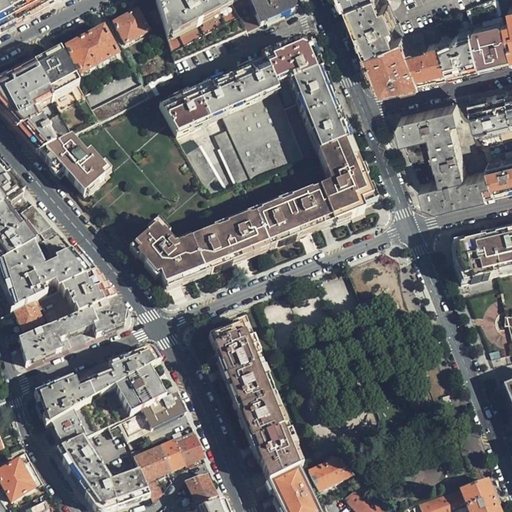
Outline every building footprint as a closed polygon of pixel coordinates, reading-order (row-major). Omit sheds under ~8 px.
[(0,0),(15,26),(39,13),(59,2),(58,0),(0,0)] [(0,0),(0,34),(15,26),(0,0)] [(245,34),(230,6),(226,0),(157,0),(154,2),(156,9),(160,21),(173,64),(245,34)] [(294,9),(290,0),(240,0),(230,6),(245,34),(291,14),(294,9)] [(380,0),(356,0),(347,4),(367,50),(404,34),(405,33),(400,21),(396,22),(388,3),(382,5),(380,0)] [(160,21),(156,9),(149,11),(152,23),(160,21)] [(147,34),(136,13),(125,19),(113,25),(124,46),(147,34)] [(511,13),(502,15),(511,58),(511,13)] [(511,59),(511,58),(502,15),(472,23),(480,67),(511,59)] [(480,67),(472,23),(453,29),(453,31),(441,37),(442,42),(449,75),(464,71),(480,67)] [(116,58),(102,32),(82,43),(66,52),(80,77),(116,58)] [(404,34),(367,50),(381,84),(391,89),(449,75),(442,42),(431,45),(431,46),(418,49),(417,46),(409,48),(404,34)] [(316,63),(310,48),(305,46),(298,44),(261,59),(263,64),(158,109),(176,139),(220,120),(226,132),(213,138),(237,187),(296,164),(316,156),(348,142),(346,136),(326,87),(316,63)] [(33,67),(33,68),(35,71),(60,58),(59,53),(46,60),(33,67)] [(60,58),(35,71),(54,106),(79,92),(60,58)] [(70,140),(72,139),(54,106),(35,71),(33,68),(0,86),(0,112),(11,126),(38,157),(39,156),(70,140)] [(97,126),(98,126),(149,100),(141,85),(90,112),(97,126)] [(72,139),(97,126),(90,112),(79,92),(54,106),(72,139)] [(494,144),(511,139),(511,111),(507,92),(489,96),(469,101),(481,143),(483,147),(494,144)] [(495,192),(489,171),(466,177),(453,121),(459,119),(456,104),(400,117),(397,123),(402,140),(429,134),(435,161),(440,180),(422,185),(426,201),(437,207),(495,192)] [(511,139),(494,144),(483,147),(489,171),(495,192),(511,188),(511,139)] [(84,158),(70,140),(39,156),(59,179),(63,176),(81,198),(102,181),(100,178),(103,175),(88,155),(84,158)] [(191,141),(180,146),(210,198),(224,192),(196,148),(191,141)] [(373,206),(348,142),(316,156),(329,190),(312,196),(310,194),(171,249),(165,242),(167,240),(160,233),(158,234),(153,229),(147,233),(137,222),(122,234),(138,253),(136,256),(155,278),(158,276),(163,288),(175,282),(178,280),(180,281),(209,271),(210,274),(221,270),(221,268),(234,263),(234,261),(274,246),(275,249),(303,238),(302,235),(330,225),(331,227),(362,215),(361,211),(373,206)] [(23,195),(8,178),(5,181),(0,184),(0,266),(34,247),(22,230),(19,232),(11,222),(9,222),(2,211),(23,195)] [(36,246),(56,234),(31,205),(21,214),(38,235),(32,239),(36,246)] [(59,292),(93,277),(56,234),(36,246),(34,247),(0,266),(0,275),(2,280),(0,281),(2,287),(13,312),(38,302),(59,292)] [(451,260),(450,264),(460,288),(511,275),(511,234),(479,243),(451,250),(451,260)] [(76,319),(113,303),(114,302),(93,277),(59,292),(63,299),(66,298),(76,319)] [(38,302),(13,312),(23,333),(42,325),(36,309),(40,307),(38,302)] [(124,317),(113,303),(76,319),(50,330),(18,343),(25,367),(60,353),(57,344),(91,330),(95,339),(122,328),(123,322),(124,317)] [(343,352),(373,340),(366,325),(362,327),(360,323),(336,333),(343,352)] [(249,443),(267,487),(269,486),(297,472),(291,457),(295,455),(288,437),(283,439),(279,427),(280,427),(271,406),(270,407),(265,395),(267,394),(258,374),(256,374),(253,364),(257,362),(249,344),(245,347),(239,333),(241,332),(239,329),(217,337),(218,340),(209,344),(212,351),(211,352),(216,365),(249,443)] [(319,361),(343,352),(336,333),(320,340),(319,361)] [(319,361),(320,340),(293,351),(297,361),(304,358),(305,362),(307,366),(319,362),(319,361)] [(147,372),(159,365),(154,356),(142,352),(109,366),(112,374),(75,390),(71,381),(33,397),(45,430),(50,427),(71,415),(111,392),(147,372)] [(111,392),(125,421),(164,404),(147,372),(111,392)] [(511,384),(501,389),(511,417),(511,384)] [(125,421),(111,392),(71,415),(83,439),(106,429),(110,427),(125,421)] [(167,408),(165,403),(164,404),(125,421),(110,427),(114,435),(123,431),(130,447),(174,427),(173,423),(175,421),(169,407),(167,408)] [(83,439),(71,415),(50,427),(56,438),(62,449),(83,439)] [(407,425),(388,432),(392,440),(394,439),(399,439),(404,439),(406,440),(408,429),(407,425)] [(112,511),(149,499),(143,484),(138,473),(128,477),(126,474),(107,482),(100,472),(103,472),(114,473),(118,472),(122,471),(124,469),(124,467),(124,465),(121,458),(128,454),(122,441),(120,440),(117,438),(110,437),(106,429),(83,439),(62,449),(55,452),(77,486),(95,511),(112,511)] [(184,467),(203,459),(192,435),(174,443),(184,467)] [(174,443),(159,449),(170,473),(184,467),(174,443)] [(138,473),(143,484),(155,479),(170,473),(159,449),(140,458),(137,451),(133,453),(130,454),(138,473)] [(35,473),(27,458),(21,462),(9,468),(2,472),(0,473),(0,482),(11,503),(43,487),(35,473)] [(307,476),(317,494),(353,477),(338,460),(307,476)] [(0,467),(2,472),(9,468),(7,464),(0,467)] [(297,472),(315,511),(322,511),(317,494),(307,476),(304,469),(297,472)] [(315,511),(297,472),(269,486),(274,496),(272,497),(277,507),(279,511),(315,511)] [(197,505),(200,510),(218,505),(212,490),(206,477),(185,483),(196,505),(197,505)] [(143,484),(149,499),(152,504),(158,499),(162,495),(155,479),(143,484)] [(386,511),(381,507),(359,483),(340,496),(355,511),(386,511)] [(460,492),(467,511),(496,511),(484,483),(460,492)] [(467,511),(460,492),(439,499),(419,507),(420,511),(467,511)] [(17,510),(18,511),(46,511),(44,505),(34,509),(32,503),(21,508),(17,510)]
